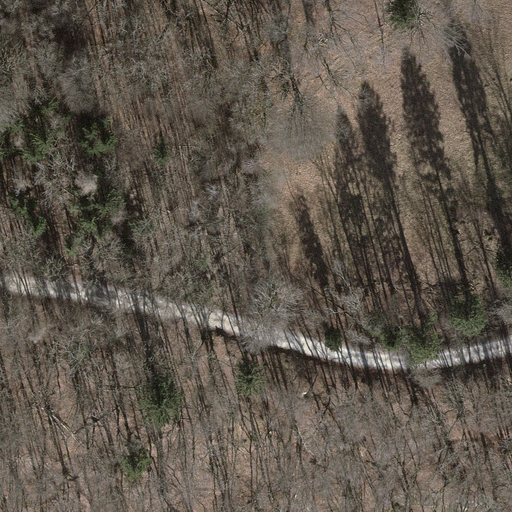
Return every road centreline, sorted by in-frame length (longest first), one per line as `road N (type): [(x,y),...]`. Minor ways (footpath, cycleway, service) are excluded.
road 1 (track): [(511,344),(415,364),(375,362),(165,308),(0,285)]
road 2 (track): [(89,293),(232,190),(321,139)]
